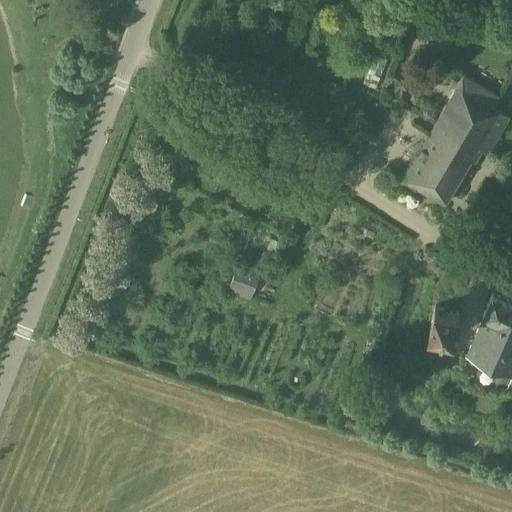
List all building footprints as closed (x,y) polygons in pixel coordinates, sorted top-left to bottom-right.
[(435,121),(478,146),(488,152),(510,115),(495,105),(501,94),(465,73),(462,77),(461,77),(435,121)] [(444,203),(478,146),(435,121),(403,175),(402,178),(404,180),(444,203)] [(250,292),(258,270),(234,261),(226,283),(250,292)] [(511,299),(493,291),(483,314),(484,315),(467,352),(511,372),(511,299)] [(455,336),(462,309),(447,305),(434,301),(433,305),(427,329),(455,336)]
